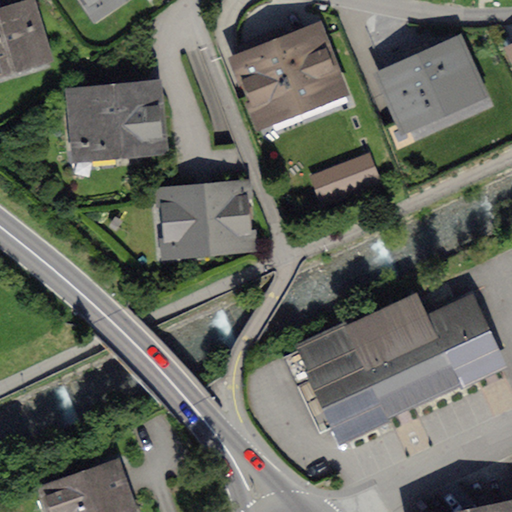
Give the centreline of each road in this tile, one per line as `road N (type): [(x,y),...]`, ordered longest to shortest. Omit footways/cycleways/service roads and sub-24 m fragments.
road 1 (secondary): [(262,511),(182,395),(89,301),(0,229)]
road 2 (residential): [(380,511),(511,446)]
